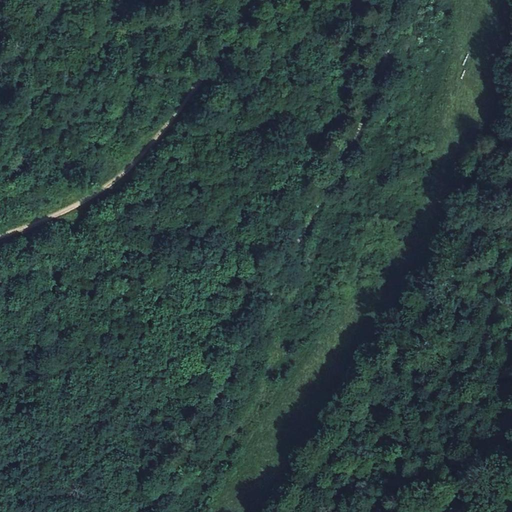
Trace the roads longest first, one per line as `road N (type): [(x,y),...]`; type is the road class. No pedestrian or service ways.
road 1 (track): [(153,511),(327,228),(404,25),(406,0)]
road 2 (track): [(0,230),(81,198),(169,124),(260,0)]
